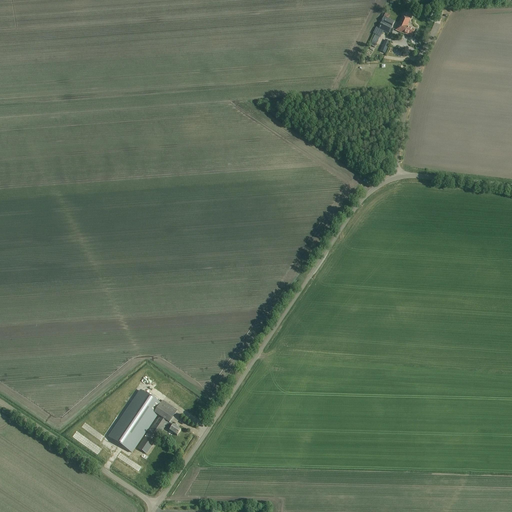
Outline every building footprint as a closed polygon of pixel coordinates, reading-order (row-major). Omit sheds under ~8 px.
[(409,23),(411,18),(403,15),(396,31),(405,34),(412,37),(415,30),(408,27),(408,25),(407,25),(408,23),(409,23)] [(389,34),(395,22),(385,17),(379,29),(376,28),(373,34),(374,35),(380,37),(383,32),(389,34)] [(380,37),(374,35),(369,45),(371,46),(374,48),(375,48),(380,37)] [(387,48),(389,43),(385,41),(382,46),(380,52),(384,54),(387,48)] [(132,453),(143,437),(157,416),(159,417),(138,448),(147,454),(155,442),(166,427),(171,430),(169,432),(177,437),(180,431),(173,426),(173,427),(168,424),(177,412),(162,402),(160,404),(141,391),(109,438),(132,453)] [(97,407),(101,410),(108,404),(104,400),(97,407)] [(77,423),(72,428),(78,433),(83,428),(77,423)] [(92,435),(84,429),(80,434),(88,440),(92,435)] [(172,437),(166,430),(162,433),(168,440),(172,437)] [(68,434),(64,440),(80,450),(84,444),(68,434)] [(90,442),(100,449),(103,444),(93,437),(90,442)] [(109,457),(112,462),(126,472),(128,475),(126,476),(122,482),(125,480),(128,475),(130,474),(134,469),(132,465),(130,466),(129,465),(124,461),(120,463),(116,456),(113,454),(110,456),(109,457)]
